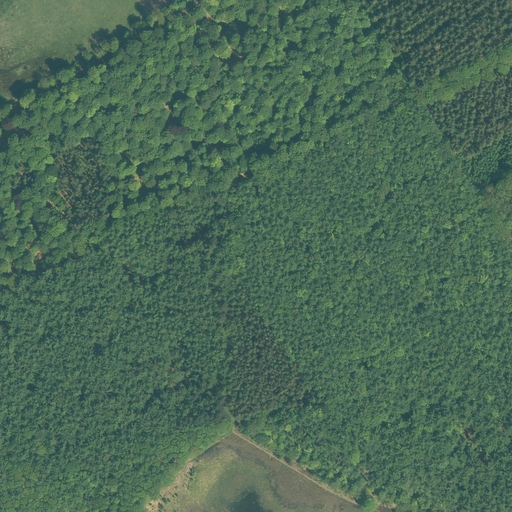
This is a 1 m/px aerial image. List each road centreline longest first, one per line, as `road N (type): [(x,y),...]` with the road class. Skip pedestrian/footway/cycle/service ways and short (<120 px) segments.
road 1 (track): [(227,186),(511,55)]
road 2 (track): [(0,278),(227,186)]
road 3 (track): [(0,124),(201,0)]
road 4 (track): [(414,99),(511,260)]
